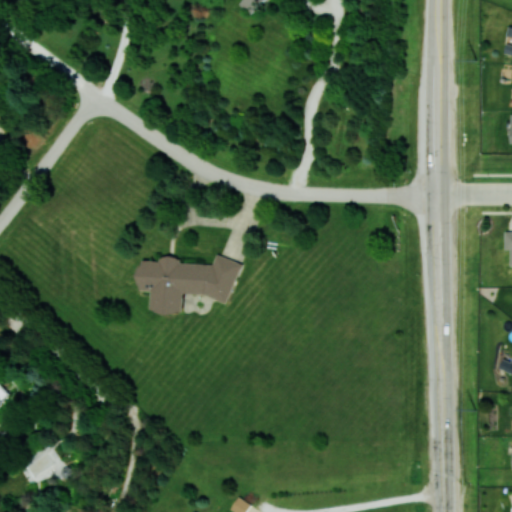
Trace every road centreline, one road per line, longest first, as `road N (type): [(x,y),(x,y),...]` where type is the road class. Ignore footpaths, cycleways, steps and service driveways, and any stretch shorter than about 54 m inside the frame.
road 1 (secondary): [(436,0),(443,511)]
road 2 (residential): [(81,83),(190,162),(243,186),(299,195),(435,195)]
road 3 (residential): [(0,227),(97,95)]
